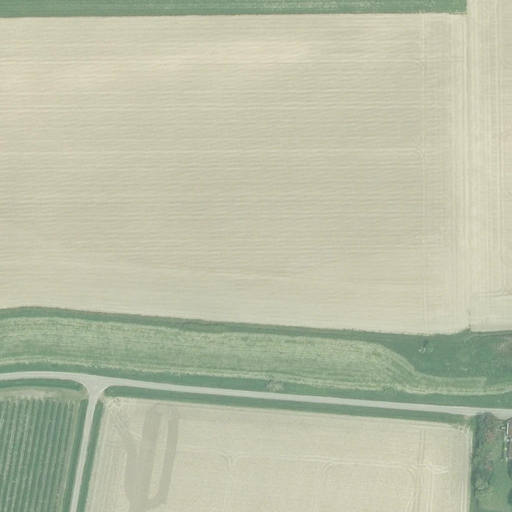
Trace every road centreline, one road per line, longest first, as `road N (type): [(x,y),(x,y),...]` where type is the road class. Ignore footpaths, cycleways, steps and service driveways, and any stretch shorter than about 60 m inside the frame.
road 1 (unclassified): [(94,379),(511,411)]
road 2 (unclassified): [(72,511),(94,379)]
